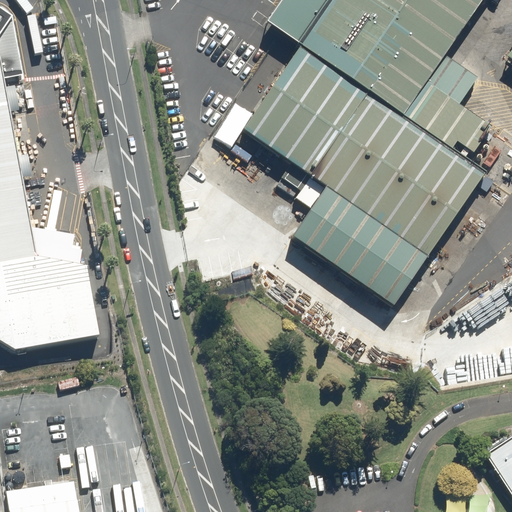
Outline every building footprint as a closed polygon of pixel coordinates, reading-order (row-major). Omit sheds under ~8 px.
[(289,0),(270,26),(302,48),(243,132),(316,184),(282,232),(393,309),(486,177),(469,165),(493,131),(459,107),(478,80),(447,58),(487,0),(289,0)] [(89,270),(37,259),(4,82),(22,78),(12,23),(0,15),(0,345),(15,355),(99,339),(89,270)] [(78,377),(58,382),(60,391),(80,386),(78,377)] [(511,511),(511,439),(489,455),(511,492),(511,511)] [(71,481),(6,491),(9,511),(78,511),(73,481),(71,481)]
